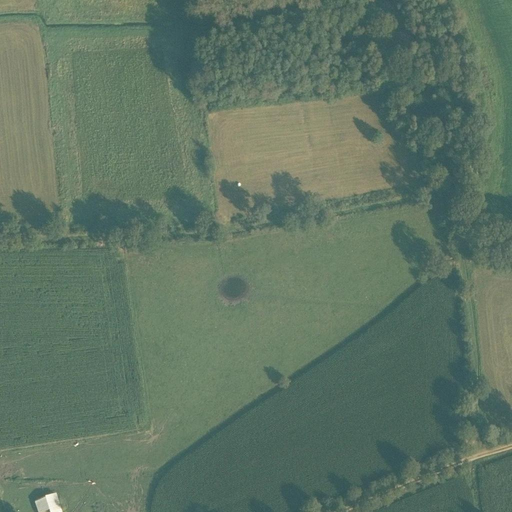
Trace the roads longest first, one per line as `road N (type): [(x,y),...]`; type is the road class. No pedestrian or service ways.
road 1 (track): [(0,240),(214,233),(428,195),(441,199),(458,251)]
road 2 (track): [(441,199),(437,160),(396,105),(360,0)]
road 3 (track): [(458,251),(480,456)]
road 4 (track): [(341,511),(480,456)]
